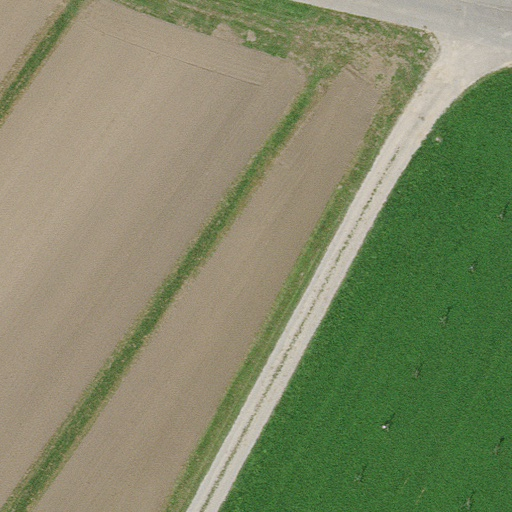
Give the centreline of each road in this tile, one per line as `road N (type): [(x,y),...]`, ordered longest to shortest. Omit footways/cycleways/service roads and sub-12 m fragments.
road 1 (track): [(484,29),(405,129),(194,511)]
road 2 (track): [(511,35),(364,0)]
